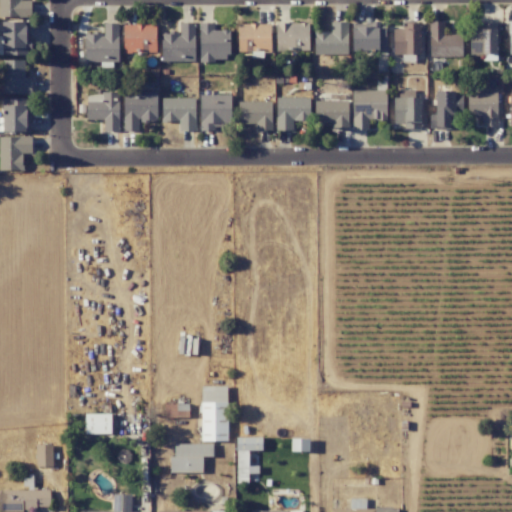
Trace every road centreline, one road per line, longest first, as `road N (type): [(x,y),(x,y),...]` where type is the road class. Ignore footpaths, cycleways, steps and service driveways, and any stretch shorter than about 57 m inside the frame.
road 1 (residential): [(511,153),(67,159)]
road 2 (residential): [(65,0),(67,159)]
